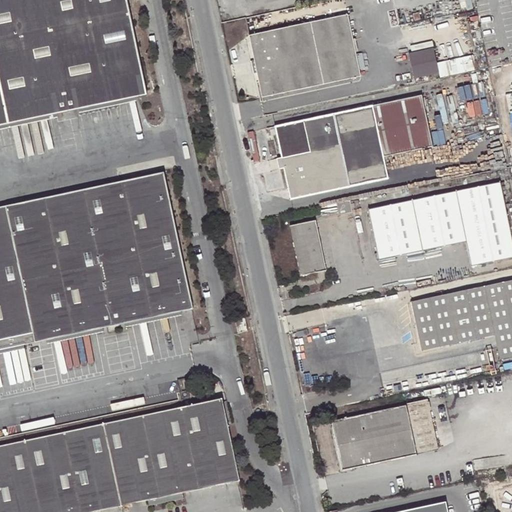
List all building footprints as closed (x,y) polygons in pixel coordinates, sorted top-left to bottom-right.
[(0,0),(0,126),(147,95),(126,0),(0,0)] [(347,14),(247,36),(253,60),(256,73),(261,98),(360,75),(357,64),(363,62),(362,54),(356,55),(347,14)] [(439,72),(433,47),(409,52),(414,77),(439,72)] [(421,95),(266,128),(268,135),(276,133),(281,157),(283,167),(288,188),(290,200),(388,179),(383,157),(432,146),(421,95)] [(0,350),(193,309),(163,173),(0,207),(0,350)] [(511,257),(511,244),(499,183),(368,210),(378,260),(465,242),(470,266),(511,257)] [(349,200),(337,203),(340,216),(352,213),(349,200)] [(325,270),(315,221),(289,227),(299,276),(325,270)] [(511,357),(511,279),(411,302),(422,351),(493,335),(499,360),(511,357)] [(245,319),(235,321),(237,334),(248,331),(245,319)] [(240,482),(223,400),(183,408),(0,446),(0,511),(100,511),(149,502),(150,507),(183,500),(182,494),(240,482)] [(437,451),(427,400),(407,404),(417,455),(437,451)] [(415,455),(405,406),(332,422),(341,471),(415,455)] [(447,511),(445,502),(399,511),(447,511)]
